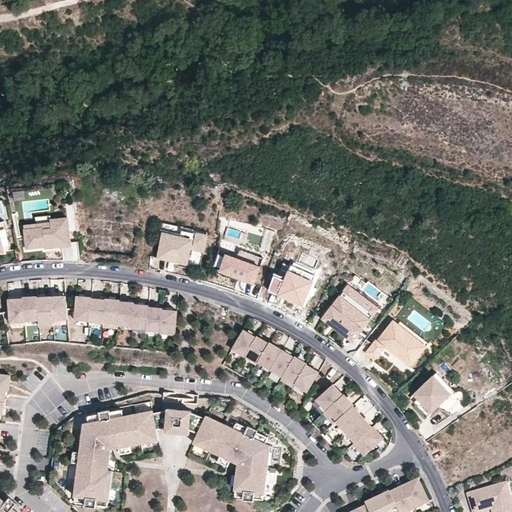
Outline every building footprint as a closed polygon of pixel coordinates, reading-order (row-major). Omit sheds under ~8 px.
[(52,228),(51,220),(50,215),(35,217),(36,224),(24,225),(25,230),(25,229),(44,227),(44,229),(52,228)] [(71,245),(68,218),(51,220),(52,228),(44,229),(44,227),(25,230),(27,249),(45,247),(45,244),(52,243),(52,246),(52,248),(71,245)] [(0,237),(3,252),(10,250),(4,221),(0,221),(0,237)] [(203,251),(206,236),(197,234),(183,230),(183,227),(163,223),(158,244),(162,245),(159,257),(170,260),(171,255),(177,256),(176,261),(187,264),(189,256),(192,257),(193,249),(203,251)] [(207,232),(183,227),(183,230),(197,234),(206,236),(207,232)] [(265,228),(262,248),(271,249),(274,229),(265,228)] [(254,284),(260,267),(227,255),(221,271),(254,284)] [(285,280),(276,276),(269,291),(303,306),(316,276),(292,265),(285,280)] [(353,341),(378,308),(349,285),(336,301),(342,305),(338,310),(332,306),(326,315),(338,324),(335,327),(353,341)] [(68,314),(66,296),(38,298),(38,296),(23,298),(23,299),(9,300),(11,326),(25,325),(25,323),(39,322),(39,323),(54,322),(68,321),(68,314)] [(174,335),(176,311),(162,310),(162,309),(148,307),(148,306),(134,305),(134,303),(120,302),(120,300),(106,299),(106,301),(92,299),(92,298),(77,296),(75,320),(90,321),(90,322),(104,323),(118,324),(118,325),(132,326),(132,328),(146,329),(146,331),(160,332),(160,333),(174,335)] [(412,297),(406,304),(421,317),(428,310),(412,297)] [(338,310),(342,305),(336,301),(332,306),(338,310)] [(338,324),(326,315),(323,318),(335,327),(338,324)] [(421,353),(409,343),(416,335),(400,322),(395,319),(379,339),(378,338),(366,352),(375,359),(387,345),(391,340),(394,342),(390,348),(412,365),(421,353)] [(418,332),(402,319),(400,322),(416,335),(418,332)] [(244,331),(233,350),(245,358),(245,356),(258,364),(258,363),(283,377),(284,377),(296,384),(295,385),(307,392),(319,373),(307,366),(308,364),(295,357),(295,358),(270,343),(269,344),(257,337),(256,338),(244,331)] [(430,341),(418,332),(416,335),(409,343),(421,353),(430,341)] [(0,412),(2,413),(5,388),(4,388),(5,381),(8,382),(9,374),(0,372),(0,412)] [(452,395),(434,376),(431,378),(449,397),(452,395)] [(296,384),(284,377),(283,377),(281,381),(293,388),(295,385),(296,384)] [(449,397),(431,378),(427,383),(417,392),(421,397),(419,399),(432,413),(449,397)] [(344,396),(334,386),(317,400),(327,411),(328,411),(337,421),(336,422),(355,443),(354,444),(364,456),(383,439),(373,427),(372,428),(353,407),(354,406),(345,395),(344,396)] [(419,399),(415,403),(428,417),(432,413),(419,399)] [(193,411),(193,410),(168,407),(167,409),(166,427),(165,433),(191,435),(191,429),(193,411)] [(99,500),(110,502),(115,470),(111,470),(114,448),(117,448),(121,448),(131,445),(160,439),(158,429),(154,412),(153,409),(125,415),(113,417),(103,420),(91,422),(85,423),(81,451),(80,461),(75,494),(77,497),(89,498),(99,500)] [(123,409),(112,411),(113,417),(125,415),(123,409)] [(166,427),(167,409),(154,412),(158,429),(166,427)] [(199,433),(206,418),(193,411),(191,429),(199,433)] [(337,421),(328,411),(327,411),(324,414),(334,424),(336,422),(337,421)] [(103,420),(102,413),(90,416),(91,422),(103,420)] [(265,494),(271,445),(266,443),(255,437),(256,436),(258,432),(258,430),(249,426),(248,427),(246,433),(235,428),(207,415),(206,418),(194,443),(221,455),(232,460),(234,455),(239,458),(238,463),(235,489),(236,490),(245,491),(244,497),(244,499),(254,501),(254,498),(255,492),(264,493),(265,494)] [(246,433),(248,427),(237,422),(235,428),(246,433)] [(258,432),(255,437),(266,443),(269,437),(258,432)] [(133,452),(131,445),(121,448),(123,454),(133,452)] [(231,460),(221,455),(218,461),(228,466),(231,460)] [(398,511),(400,511),(405,511),(430,500),(419,477),(413,480),(414,481),(412,483),(411,481),(398,487),(399,489),(396,490),(396,488),(391,491),(390,489),(384,493),(385,494),(382,495),(382,494),(375,497),(375,498),(373,500),(372,498),(366,501),(367,504),(362,506),(363,508),(361,509),(360,507),(350,511),(398,511)] [(511,511),(511,497),(506,480),(468,493),(473,511),(476,511),(487,508),(485,500),(490,499),(492,507),(497,505),(499,511),(511,511)] [(18,511),(16,509),(20,505),(18,503),(7,494),(3,498),(0,496),(0,511),(18,511)]
